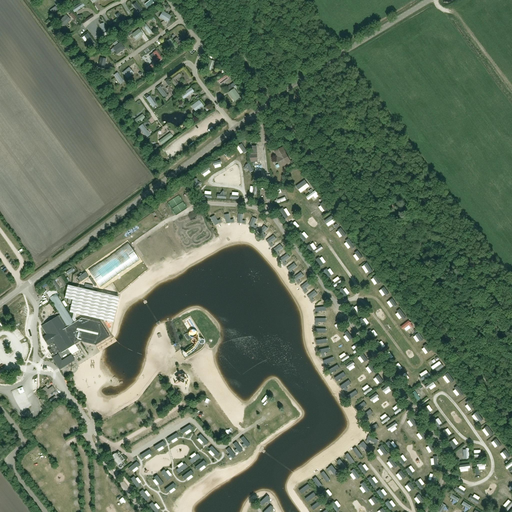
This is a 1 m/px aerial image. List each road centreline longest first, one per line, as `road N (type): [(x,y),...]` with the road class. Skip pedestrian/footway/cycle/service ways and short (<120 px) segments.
road 1 (unclassified): [(0,304),(286,89),(430,0)]
road 2 (track): [(511,428),(268,102)]
road 3 (unknown): [(87,511),(75,438),(89,430),(114,445),(181,403),(204,407)]
road 4 (track): [(194,0),(268,102)]
